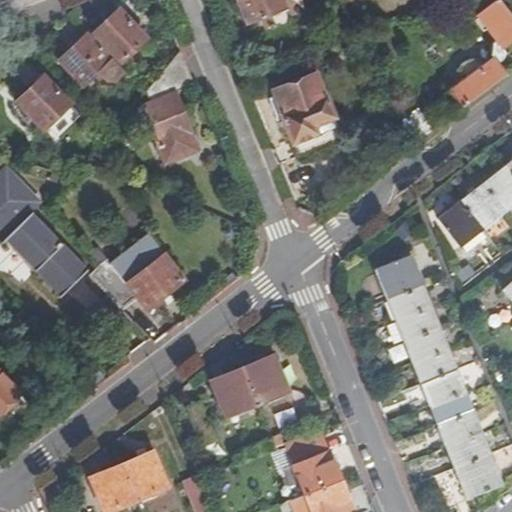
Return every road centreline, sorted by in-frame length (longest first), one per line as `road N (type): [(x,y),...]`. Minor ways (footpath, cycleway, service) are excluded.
road 1 (residential): [(294,260),(10,479)]
road 2 (residential): [(294,260),(184,0)]
road 3 (residential): [(294,260),(511,94)]
road 4 (residential): [(395,511),(294,260)]
